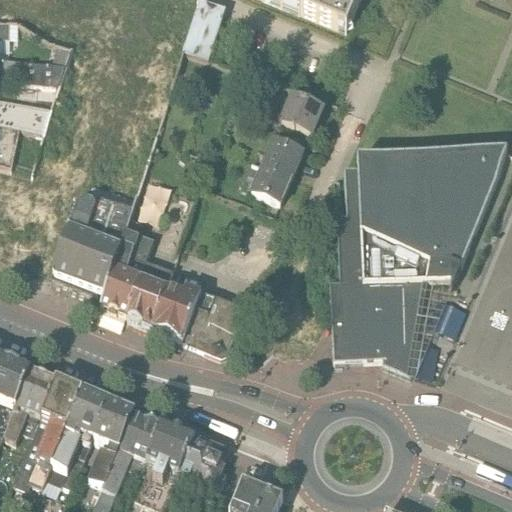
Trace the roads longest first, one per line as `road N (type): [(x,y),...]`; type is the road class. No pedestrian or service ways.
road 1 (residential): [(295,248),(366,79),(348,54),(208,0)]
road 2 (primary): [(322,414),(134,362),(113,364)]
road 3 (primary): [(113,364),(126,380),(236,412),(300,448)]
road 4 (primary): [(113,364),(0,317)]
